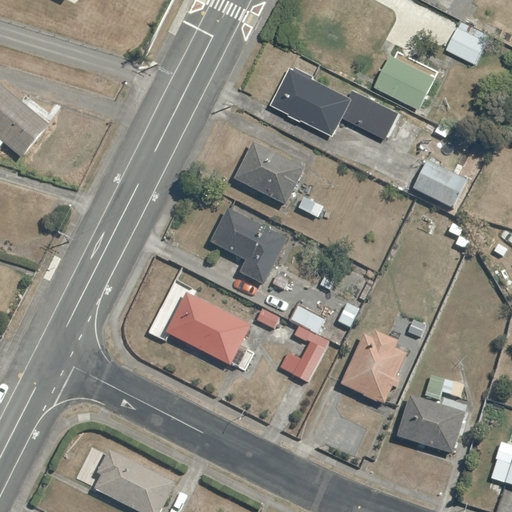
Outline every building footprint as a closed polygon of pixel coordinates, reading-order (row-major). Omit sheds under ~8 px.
[(453,67),(458,57),(476,66),(490,40),(462,26),(451,47),(443,62),(453,67)] [(440,74),(397,53),(378,90),(421,112),(440,74)] [(357,98),(326,82),(324,85),(294,69),(274,108),(337,140),(346,121),(387,142),(401,114),(360,93),(357,98)] [(0,148),(4,144),(23,160),(50,127),(0,85),(0,148)] [(306,168),(256,143),(236,183),(286,208),(306,168)] [(464,180),(426,162),(413,190),(451,208),(464,180)] [(327,204),(302,193),(295,209),(320,220),(327,204)] [(441,223),(414,207),(405,222),(431,238),(441,223)] [(289,239),(229,212),(213,248),(249,263),(242,278),(266,289),(289,239)] [(462,230),(446,222),(438,238),(454,246),(462,230)] [(448,275),(428,268),(424,282),(444,288),(448,275)] [(295,277),(282,270),(273,285),(285,292),(295,277)] [(340,280),(323,273),(317,288),(334,294),(340,280)] [(167,344),(171,337),(238,371),(259,331),(193,297),(197,290),(177,279),(148,334),(167,344)] [(337,322),(299,303),(290,321),(299,326),(277,369),(309,385),(325,352),(337,358),(361,310),(346,303),(337,322)] [(280,319),(262,310),(255,323),(273,332),(280,319)] [(400,343),(377,334),(375,338),(366,334),(343,389),(386,407),(394,389),(395,389),(410,355),(397,350),(400,343)] [(442,395),(462,401),(466,385),(431,375),(424,403),(411,399),(400,440),(455,456),(465,420),(466,415),(439,407),(442,395)] [(134,511),(162,511),(175,486),(133,465),(111,460),(95,492),(134,511)]
